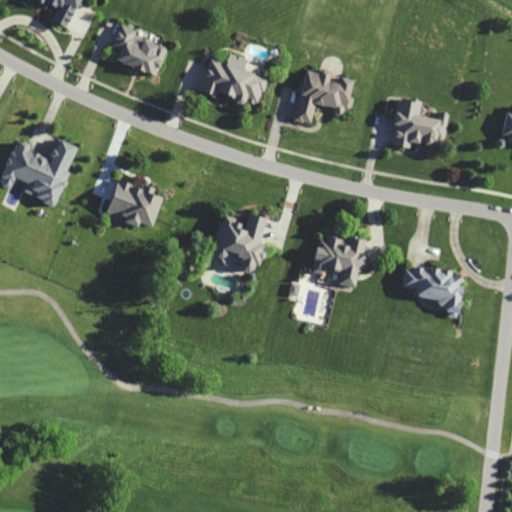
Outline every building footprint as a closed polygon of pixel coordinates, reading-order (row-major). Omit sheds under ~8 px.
[(108,58),(155,75),(167,44),(119,26),(108,58)] [(208,57),(197,90),(255,108),(268,67),(226,54),(223,62),(208,57)] [(302,68),(290,120),(309,124),(313,105),(346,112),(353,79),(302,68)] [(440,149),(447,111),(419,107),(420,101),(395,97),(388,141),(440,149)] [(500,140),(511,142),(511,103),(508,103),(500,140)] [(51,205),(76,147),(55,138),(47,155),(14,141),(0,173),(0,184),(9,189),(14,179),(25,183),(21,192),(51,205)] [(149,227),(159,191),(112,178),(102,214),(149,227)] [(263,218),(245,213),(243,221),(219,215),(208,256),(257,269),(263,244),(257,242),(263,218)] [(354,288),(358,269),(365,270),(369,256),(362,254),(365,243),(318,231),(308,267),(337,274),(335,283),(354,288)] [(399,292),(446,300),(443,315),(454,317),(462,273),(404,263),(399,292)]
